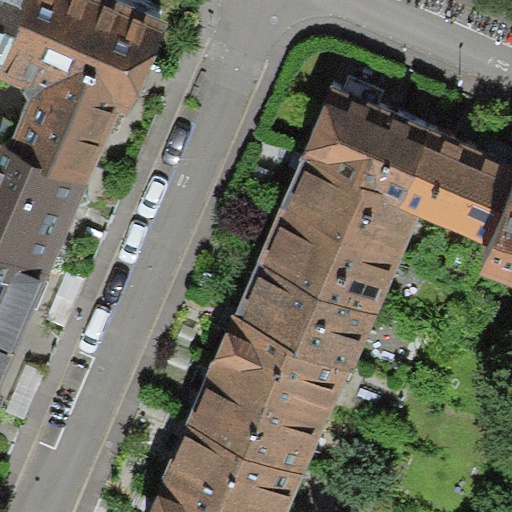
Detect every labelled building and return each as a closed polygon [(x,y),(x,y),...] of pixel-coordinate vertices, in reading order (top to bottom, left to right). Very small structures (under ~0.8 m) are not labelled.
[(0,130),(78,164),(97,119),(110,87),(120,92),(155,10),(132,0),(10,0),(0,25),(0,130)] [(0,0),(0,25),(10,0),(0,0)] [(329,85),(302,147),(304,148),(395,188),(422,125),(358,97),(329,85)] [(447,210),(446,213),(485,230),(511,166),(511,164),(452,138),(422,125),(395,188),(415,196),(447,210)] [(0,239),(38,256),(44,242),(64,196),(83,189),(75,170),(78,164),(0,130),(0,239)] [(415,196),(395,188),(304,148),(286,189),(280,202),(378,244),(389,217),(404,223),(415,196)] [(511,166),(485,230),(479,243),(511,257),(511,166)] [(257,256),(368,304),(392,250),(378,244),(280,202),(264,240),(257,256)] [(0,332),(4,334),(11,318),(21,294),(31,296),(43,269),(35,262),(38,256),(0,239),(0,332)] [(330,353),(331,354),(344,325),(357,331),(368,304),(257,256),(239,298),(234,311),(330,353)] [(234,311),(232,311),(216,347),(209,364),(307,406),(330,353),(234,311)] [(307,406),(209,364),(194,398),(186,416),(284,459),(307,406)] [(284,459),(186,416),(170,455),(164,469),(262,511),(284,459)] [(145,511),(261,511),(262,511),(164,469),(146,510),(145,511)]
